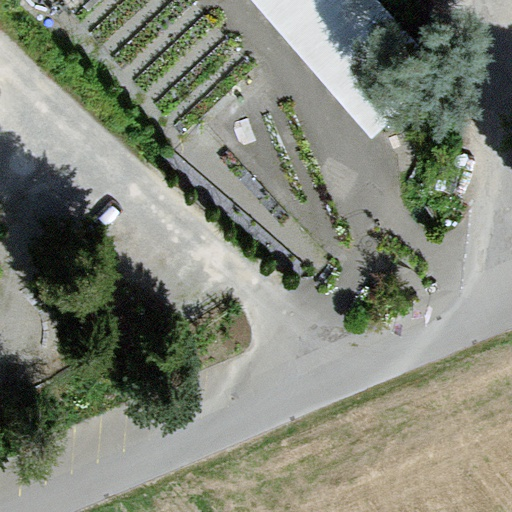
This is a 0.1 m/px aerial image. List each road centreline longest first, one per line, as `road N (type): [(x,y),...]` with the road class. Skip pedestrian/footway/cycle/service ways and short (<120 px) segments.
road 1 (residential): [(318,379),(25,78)]
road 2 (residential): [(12,511),(318,379)]
road 3 (track): [(501,0),(510,10),(480,317)]
road 4 (residential): [(318,379),(511,305)]
